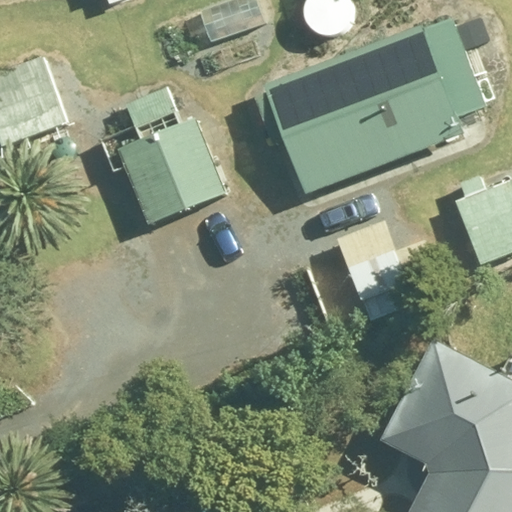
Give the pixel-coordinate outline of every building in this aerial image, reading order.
[(353,0),(308,0),(306,43),(352,45),(353,0)] [(304,196),(503,122),(465,21),(267,95),(304,196)] [(0,115),(12,148),(79,125),(52,51),(0,68),(0,115)] [(165,221),(234,190),(201,117),(132,148),(165,221)] [(489,268),(511,259),(511,183),(465,199),(489,268)] [(376,313),(431,293),(406,222),(351,242),(376,313)] [(511,511),(511,375),(450,346),(401,447),(450,470),(429,511),(511,511)]
